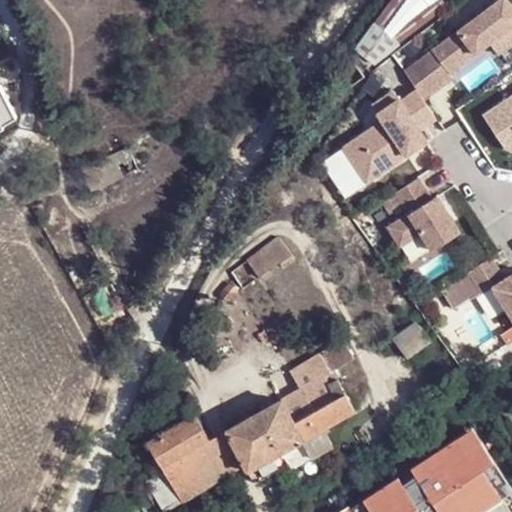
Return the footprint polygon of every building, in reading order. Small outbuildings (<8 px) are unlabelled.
[(353,41),(352,44),(365,56),(409,0),(382,0),(381,2),(367,22),(359,33),(353,41)] [(393,45),(444,12),(437,0),(435,0),(385,31),(393,45)] [(511,13),(506,5),(402,73),(421,101),(448,83),(445,78),(506,39),(511,47),(511,13)] [(416,132),(434,120),(415,92),(397,103),(391,93),(370,106),(380,122),(352,139),(374,174),(402,157),(398,152),(420,138),(416,132)] [(511,96),(480,118),(503,152),(508,153),(511,150),(511,132),(511,96)] [(126,146),(78,164),(89,190),(135,170),(126,146)] [(429,201),(415,180),(393,195),(406,216),(385,229),(398,249),(419,236),(430,252),(457,234),(434,198),(429,201)] [(280,270),(293,261),(280,241),(248,262),(257,276),(276,264),(280,270)] [(511,276),(503,282),(489,260),(466,275),(478,295),(480,297),(490,290),(511,323),(511,276)] [(451,312),(478,295),(466,275),(438,293),(451,312)] [(415,325),(394,341),(409,360),(430,344),(415,325)] [(344,341),(322,357),(334,376),(356,361),(344,341)] [(292,375),(305,396),(327,381),(334,376),(322,357),(292,375)] [(285,409),(298,428),(340,400),(332,387),(327,381),(305,396),(285,409)] [(298,428),(307,444),(357,413),(347,395),(340,400),(298,428)] [(303,447),(307,444),(298,428),(285,409),(263,423),(233,442),(253,477),(280,460),(284,458),(303,447)] [(183,499),(230,474),(197,418),(152,444),(169,474),(183,499)] [(511,511),(511,493),(474,436),(351,511),(511,511)] [(313,462),(303,447),(284,458),(295,475),(313,462)] [(286,481),(295,475),(284,458),(280,460),(287,472),(282,475),(286,481)] [(280,460),(253,477),(260,489),(282,475),(287,472),(280,460)] [(183,499),(169,474),(151,484),(164,511),(165,511),(184,501),(183,499)]
